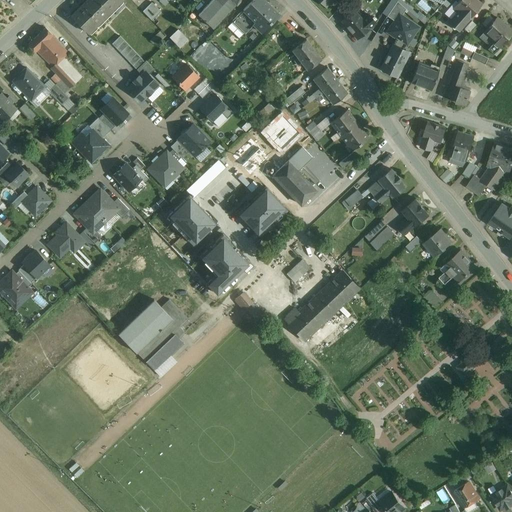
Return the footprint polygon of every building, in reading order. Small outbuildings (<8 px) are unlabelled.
[(87,0),(72,16),(89,33),(121,0),(87,0)] [(232,0),(212,0),(199,14),(214,28),(237,4),(232,0)] [(265,0),(253,0),(233,21),(238,26),(246,33),(254,24),(262,32),(280,14),(265,0)] [(482,4),(477,0),(460,0),(453,8),(458,12),(452,19),(462,27),(482,4)] [(407,9),(398,1),(387,16),(395,21),(400,14),(402,16),(407,9)] [(152,2),(143,11),(152,20),(161,11),(152,2)] [(363,19),(354,10),(342,20),(357,39),(376,23),(369,14),(363,19)] [(402,16),(400,14),(395,21),(388,32),(397,38),(407,44),(419,27),(402,16)] [(511,33),(511,30),(497,17),(485,30),(496,39),(488,48),(494,54),(511,33)] [(233,21),(204,51),(209,56),(238,26),(233,21)] [(476,25),(472,21),(465,29),(469,33),(476,25)] [(68,52),(52,36),(53,35),(46,28),(28,45),(35,52),(37,50),(53,66),(53,67),(59,62),(68,52)] [(180,30),(171,38),(180,49),(189,41),(180,30)] [(145,62),(120,36),(112,43),(137,69),(145,62)] [(407,44),(397,38),(393,44),(403,49),(407,44)] [(321,58),(306,39),(292,49),(295,53),(287,60),(299,75),(307,69),(321,58)] [(403,49),(393,44),(381,69),(397,76),(409,52),(403,49)] [(442,57),(450,60),(454,49),(446,46),(442,57)] [(474,52),(464,47),(461,54),(471,58),(474,52)] [(487,58),(474,52),(471,58),(485,64),(487,58)] [(468,64),(458,60),(449,83),(460,87),(468,64)] [(70,73),(59,62),(53,67),(53,66),(51,68),(70,88),(77,81),(70,73)] [(200,76),(186,63),(173,77),(186,90),(200,76)] [(438,72),(419,64),(412,82),(431,89),(438,72)] [(34,75),(27,67),(13,80),(32,100),(45,87),(41,82),(40,82),(33,75),(34,75)] [(338,81),(328,67),(313,78),(321,88),(324,91),(324,92),(338,81)] [(160,85),(146,70),(128,87),(142,102),(160,85)] [(195,86),(201,96),(213,89),(207,79),(195,86)] [(338,81),(324,92),(327,95),(333,103),(347,92),(338,81)] [(449,83),(444,95),(456,99),(457,99),(461,88),(460,87),(449,83)] [(69,97),(56,85),(50,91),(62,104),(69,97)] [(300,85),(285,97),(290,103),(304,90),(300,85)] [(461,88),(457,99),(456,99),(455,102),(465,106),(470,91),(460,87),(461,88)] [(321,88),(313,94),(316,97),(324,91),(321,88)] [(324,91),(316,97),(319,101),(327,95),(324,92),(324,91)] [(9,96),(7,98),(1,92),(0,93),(0,117),(0,118),(4,122),(4,121),(9,117),(17,108),(12,103),(14,101),(9,96)] [(228,105),(216,93),(201,108),(213,120),(228,105)] [(129,113),(113,96),(100,108),(116,125),(129,113)] [(25,101),(17,108),(29,120),(37,113),(25,101)] [(347,109),(331,122),(331,123),(331,122),(342,136),(358,124),(347,110),(348,110),(347,109)] [(16,124),(9,117),(4,121),(8,125),(5,128),(9,131),(16,124)] [(300,128),(300,129),(288,117),(277,127),(289,139),(288,140),(299,152),(312,140),(310,138),(313,136),(309,132),(305,128),(303,130),(300,128)] [(317,125),(314,121),(307,126),(305,128),(309,132),(317,125)] [(447,127),(428,121),(423,136),(424,136),(435,140),(442,142),(447,127)] [(193,123),(178,138),(195,156),(210,141),(193,123)] [(358,124),(342,136),(352,149),(352,150),(369,138),(364,132),(358,124)] [(317,125),(309,132),(313,136),(321,129),(317,125)] [(75,141),(94,159),(107,146),(88,127),(75,141)] [(475,136),(459,131),(451,156),(467,160),(475,136)] [(435,140),(424,136),(421,146),(432,150),(435,140)] [(506,146),(495,143),(487,165),(490,166),(499,169),(506,146)] [(0,161),(9,153),(0,144),(0,161)] [(511,166),(511,148),(506,146),(499,169),(507,172),(510,173),(511,166)] [(184,168),(167,150),(148,168),(165,186),(184,168)] [(353,152),(339,163),(342,168),(357,157),(353,152)] [(288,161),(273,175),(301,204),(316,190),(288,160),(288,161)] [(471,161),(463,173),(470,177),(477,166),(471,161)] [(12,181),(6,174),(13,167),(8,162),(0,170),(0,178),(7,186),(12,181)] [(12,181),(17,186),(29,174),(18,163),(13,167),(6,174),(12,181)] [(141,179),(126,163),(113,174),(128,191),(141,179)] [(481,179),(480,179),(488,184),(499,169),(490,166),(481,179)] [(397,175),(391,168),(378,179),(379,180),(391,195),(393,197),(406,186),(401,180),(401,179),(397,174),(397,175)] [(454,173),(448,168),(441,176),(447,181),(454,173)] [(499,169),(488,184),(495,189),(507,172),(499,169)] [(481,179),(475,175),(467,186),(480,195),(488,184),(480,179),(481,179)] [(391,195),(379,180),(368,189),(381,203),(391,195)] [(23,201),(36,215),(51,200),(38,187),(29,195),(23,201)] [(100,188),(88,201),(106,220),(116,210),(119,208),(113,202),(100,188)] [(257,232),(284,208),(267,189),(240,214),(257,232)] [(348,197),(345,199),(351,206),(363,196),(358,189),(354,192),(348,197)] [(23,201),(29,195),(24,191),(11,204),(16,208),(23,201)] [(130,210),(118,197),(113,202),(119,208),(116,210),(122,217),(130,210)] [(196,240),(214,223),(191,198),(172,216),(196,240)] [(430,214),(416,198),(402,209),(408,217),(415,225),(416,226),(430,214)] [(106,220),(88,201),(75,213),(88,226),(93,232),(96,230),(106,220)] [(511,206),(511,208),(502,203),(489,222),(511,237),(511,235),(511,206)] [(415,225),(408,217),(398,226),(404,234),(415,225)] [(388,226),(383,220),(374,228),(380,234),(388,226)] [(74,250),(84,241),(67,222),(57,232),(59,234),(50,243),(61,255),(71,246),(74,250)] [(88,226),(83,230),(95,243),(102,236),(96,230),(93,232),(88,226)] [(388,226),(380,234),(374,228),(369,232),(381,244),(391,234),(391,231),(392,230),(388,226)] [(441,228),(424,242),(435,256),(452,241),(441,228)] [(417,235),(406,245),(412,251),(422,241),(417,235)] [(248,263),(223,238),(203,258),(228,283),(248,263)] [(370,248),(359,248),(360,257),(371,256),(370,248)] [(461,249),(446,263),(449,268),(455,274),(454,275),(454,276),(459,281),(476,266),(461,249)] [(25,264),(37,277),(50,265),(36,250),(32,254),(32,253),(26,259),(27,259),(23,262),(25,264)] [(303,259),(287,274),(295,282),(310,267),(303,259)] [(31,282),(37,277),(25,264),(19,269),(20,270),(31,282)] [(449,268),(439,277),(445,283),(454,276),(454,275),(455,274),(449,268)] [(26,287),(31,282),(20,270),(15,274),(26,287)] [(343,271),(299,312),(316,330),(359,288),(343,271)] [(15,274),(14,273),(0,285),(0,286),(17,305),(32,292),(26,287),(15,274)] [(252,302),(244,292),(238,297),(246,307),(252,302)] [(162,306),(154,299),(119,333),(137,352),(137,351),(145,360),(174,332),(180,326),(188,318),(170,299),(162,306)] [(299,312),(296,309),(286,318),(305,340),(316,330),(299,312)] [(180,326),(174,332),(175,334),(179,338),(185,332),(180,326)] [(175,334),(146,361),(155,370),(184,342),(179,338),(175,334)] [(467,359),(457,366),(458,367),(463,373),(463,374),(464,374),(473,367),(467,359)] [(488,472),(497,467),(493,461),(485,465),(488,472)] [(480,497),(470,481),(455,490),(465,507),(474,501),(480,497)] [(511,492),(508,485),(492,495),(501,508),(511,501),(511,492)] [(380,501),(373,492),(367,497),(378,511),(384,507),(380,502),(380,501)] [(405,508),(392,492),(380,501),(380,502),(384,507),(388,511),(400,511),(401,511),(405,508)] [(377,511),(378,511),(367,497),(362,502),(367,508),(370,511),(377,511)] [(468,511),(478,506),(474,501),(465,507),(466,509),(467,511),(468,511)]
